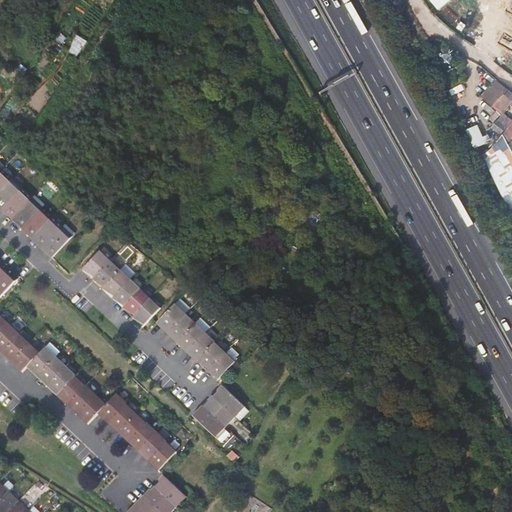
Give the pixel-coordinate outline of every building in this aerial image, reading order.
[(61,41),(55,38),(46,52),(53,56),(59,47),(57,46),(61,41)] [(497,117),(509,101),(504,96),(500,101),(499,101),(493,108),(497,112),(494,114),(497,117)] [(511,118),(505,112),(492,126),(502,135),(511,123),(511,118)] [(466,130),(476,149),(488,142),(478,124),(466,130)] [(0,192),(13,178),(3,169),(0,171),(0,192)] [(0,192),(0,207),(3,210),(24,188),(13,178),(0,192)] [(34,198),(24,188),(3,210),(13,220),(34,198)] [(13,220),(23,229),(44,207),(34,198),(13,220)] [(54,216),(44,207),(23,229),(33,239),(54,216)] [(33,239),(43,248),(64,226),(54,216),(33,239)] [(53,258),(74,235),(64,226),(43,248),(53,258)] [(92,280),(110,261),(100,252),(82,271),(92,280)] [(0,279),(10,270),(0,260),(0,279)] [(92,280),(102,290),(120,271),(110,261),(92,280)] [(10,270),(0,279),(0,300),(20,279),(10,270)] [(102,290),(112,299),(130,280),(120,271),(102,290)] [(140,289),(130,280),(112,299),(122,309),(140,289)] [(122,309),(131,318),(150,299),(140,289),(122,309)] [(160,308),(150,299),(131,318),(142,328),(160,308)] [(166,334),(184,315),(174,305),(156,324),(166,334)] [(166,334),(176,343),(194,324),(184,315),(166,334)] [(0,336),(10,326),(0,316),(0,336)] [(176,343),(186,353),(204,333),(194,324),(176,343)] [(0,336),(0,352),(2,355),(20,335),(10,326),(0,336)] [(186,353),(196,362),(214,343),(204,333),(186,353)] [(30,345),(20,335),(2,355),(12,364),(30,345)] [(206,372),(224,352),(214,343),(196,362),(206,372)] [(22,374),(27,369),(40,355),(30,345),(12,364),(22,374)] [(27,369),(37,378),(56,358),(46,348),(40,355),(27,369)] [(216,382),(234,362),(224,352),(206,372),(216,382)] [(37,378),(47,388),(66,367),(56,358),(37,378)] [(76,377),(66,367),(47,388),(57,397),(76,377)] [(57,397),(66,406),(86,386),(76,377),(57,397)] [(211,395),(234,417),(243,407),(221,385),(211,395)] [(96,395),(86,386),(66,406),(76,416),(96,395)] [(86,425),(96,414),(105,404),(96,395),(76,416),(86,425)] [(96,414),(107,424),(125,405),(114,395),(105,404),(96,414)] [(224,427),(234,417),(211,395),(202,405),(224,427)] [(107,424),(117,433),(135,414),(125,405),(107,424)] [(215,437),(224,427),(202,405),(192,416),(215,437)] [(144,423),(135,414),(117,433),(126,442),(144,423)] [(126,442),(136,452),(154,433),(144,423),(126,442)] [(164,442),(154,433),(136,452),(146,461),(164,442)] [(174,452),(164,442),(146,461),(156,471),(174,452)] [(152,485),(176,508),(185,498),(162,475),(152,485)] [(0,500),(9,491),(0,481),(0,500)] [(159,511),(171,511),(176,508),(152,485),(142,495),(159,511)] [(0,500),(0,511),(7,511),(19,500),(9,491),(0,500)] [(234,511),(269,511),(272,507),(248,492),(234,511)] [(159,511),(142,495),(133,506),(139,511),(159,511)] [(7,511),(27,511),(30,510),(19,500),(7,511)]
